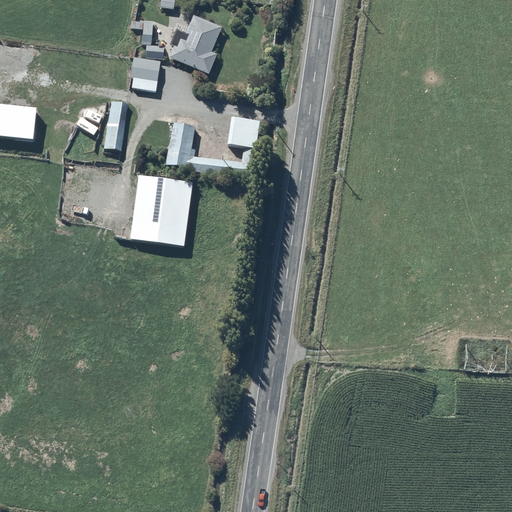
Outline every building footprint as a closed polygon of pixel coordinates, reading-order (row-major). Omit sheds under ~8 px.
[(172,0),(161,0),(161,8),(173,8),(172,0)] [(221,30),(194,19),(186,39),(179,36),(169,58),(208,75),(216,56),(211,54),(221,30)] [(162,52),(147,50),(146,59),(161,61),(162,52)] [(160,61),(135,58),(131,88),(156,91),(160,61)] [(104,149),(121,151),(127,105),(111,103),(104,149)] [(233,120),(229,144),(253,147),(256,124),(233,120)] [(242,150),(240,165),(190,157),(195,128),(172,125),(165,164),(253,178),(257,152),(242,150)] [(140,177),(131,240),(183,247),(192,184),(140,177)] [(463,369),(503,371),(504,345),(464,344),(463,369)]
